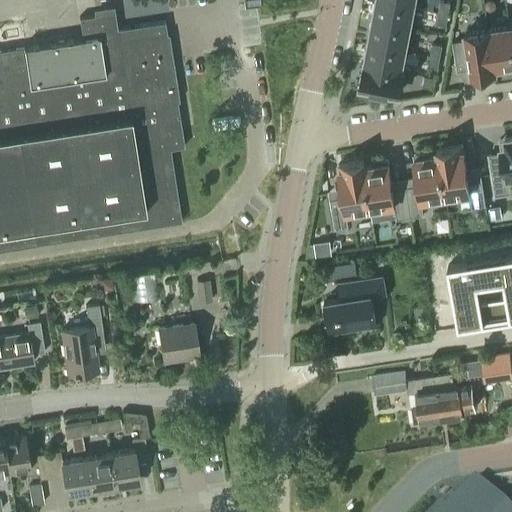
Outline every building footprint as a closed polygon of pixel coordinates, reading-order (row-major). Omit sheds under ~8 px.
[(375,0),(371,21),(410,29),(414,7),(379,0),(375,0)] [(438,12),(448,14),(450,2),(440,1),(438,12)] [(117,27),(114,11),(107,12),(106,9),(102,10),(103,12),(79,16),(82,36),(0,48),(0,248),(35,243),(83,236),(100,233),(181,220),(170,147),(181,146),(184,145),(184,144),(181,129),(181,127),(170,58),(164,20),(117,27)] [(445,25),(448,14),(438,12),(436,24),(445,25)] [(367,43),(406,51),(410,29),(371,21),(367,43)] [(511,50),(508,26),(486,30),(493,71),(511,68),(511,50)] [(465,39),(452,41),(457,70),(468,68),(469,75),(493,71),(486,30),(464,33),(465,39)] [(362,65),(404,74),(405,68),(402,68),(406,51),(367,43),(362,65)] [(430,55),(440,57),(442,45),(432,43),(430,55)] [(437,68),(440,57),(430,55),(428,66),(437,68)] [(400,96),(404,74),(362,65),(358,87),(400,96)] [(422,85),(433,88),(435,78),(424,76),(422,85)] [(510,181),(511,180),(511,137),(505,138),(506,146),(499,147),(500,152),(488,154),(494,195),(511,193),(510,181)] [(438,148),(436,148),(437,154),(439,154),(445,196),(445,198),(460,196),(460,193),(469,192),(472,206),(485,204),(480,175),(467,177),(466,168),(462,144),(438,148)] [(418,185),(405,187),(410,216),(423,214),(421,200),(430,198),(431,200),(445,198),(445,196),(439,154),(437,154),(428,156),(428,152),(413,154),(417,176),(418,185)] [(365,166),(363,166),(370,208),(370,210),(386,208),(385,205),(394,204),(396,216),(397,218),(410,216),(405,187),(392,189),(391,180),(388,159),(373,161),(374,164),(365,166)] [(343,196),(330,199),(334,228),(348,226),(346,211),(355,210),(355,212),(370,210),(370,208),(363,166),(365,166),(364,160),(363,160),(338,164),(342,188),(343,196)] [(491,219),(502,217),(500,205),(489,207),(491,219)] [(309,242),(307,255),(315,254),(313,242),(309,242)] [(426,251),(428,263),(458,259),(455,246),(426,251)] [(511,317),(511,253),(448,263),(458,326),(511,317)] [(321,277),(356,272),(354,262),(319,268),(321,277)] [(340,297),(324,300),(329,332),(376,324),(372,297),(386,295),(383,274),(337,281),(340,297)] [(112,275),(100,277),(101,289),(113,287),(112,275)] [(209,278),(196,279),(199,301),(212,300),(209,278)] [(88,324),(62,328),(68,372),(97,368),(93,342),(103,341),(98,302),(85,304),(88,324)] [(24,311),(26,317),(37,315),(37,308),(35,303),(24,304),(24,311)] [(28,331),(0,335),(0,366),(33,361),(32,353),(44,351),(39,320),(26,322),(28,331)] [(192,321),(158,326),(164,358),(198,353),(192,321)] [(466,379),(482,377),(483,384),(511,379),(511,365),(510,353),(479,359),(463,361),(466,379)] [(405,370),(372,375),(373,378),(375,393),(406,389),(407,393),(416,392),(418,405),(412,406),(414,421),(420,420),(421,420),(443,417),(436,375),(406,379),(405,370)] [(452,372),(436,375),(443,417),(463,414),(463,411),(476,409),(471,382),(458,384),(454,385),(452,372)] [(103,420),(105,430),(121,427),(120,417),(103,420)] [(103,420),(93,421),(92,418),(79,420),(81,434),(105,430),(103,420)] [(66,436),(81,434),(79,420),(65,423),(66,426),(64,426),(66,436)] [(3,437),(9,472),(31,468),(25,433),(3,437)] [(136,461),(148,459),(144,435),(131,438),(133,447),(108,451),(114,483),(139,479),(136,461)] [(0,473),(9,472),(3,437),(0,437),(0,473)] [(90,487),(85,455),(62,459),(60,450),(48,452),(52,476),(63,474),(66,491),(90,487)] [(90,487),(114,483),(108,451),(85,455),(90,487)] [(39,478),(52,476),(48,452),(35,454),(39,478)] [(28,483),(31,503),(44,501),(40,481),(28,483)] [(508,511),(477,481),(445,511),(508,511)]
